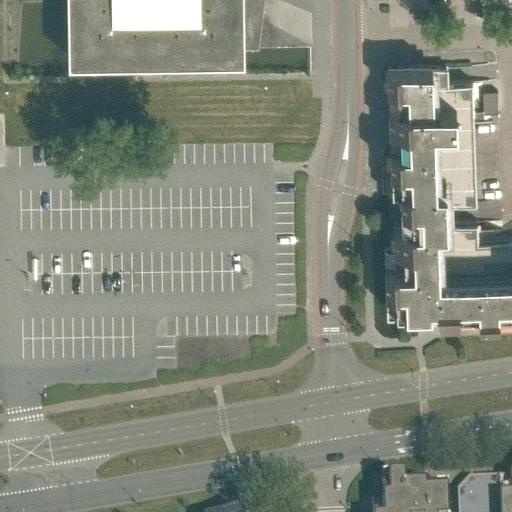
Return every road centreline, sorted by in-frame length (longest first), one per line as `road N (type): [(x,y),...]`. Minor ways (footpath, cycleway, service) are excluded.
road 1 (unclassified): [(334,402),(329,238),(347,147),(347,0)]
road 2 (tertiary): [(0,509),(335,453)]
road 3 (tertiary): [(334,402),(0,458)]
road 4 (tertiary): [(511,374),(334,402)]
road 5 (tertiary): [(335,453),(511,424)]
